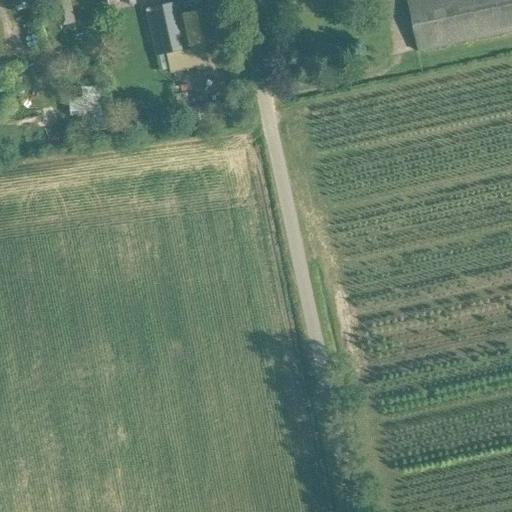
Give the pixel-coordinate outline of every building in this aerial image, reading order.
[(511,0),(409,0),(420,49),(511,29),(511,0)] [(219,5),(181,14),(178,1),(148,8),(159,55),(166,54),(204,45),(203,38),(225,32),(219,5)] [(204,45),(166,54),(170,72),(209,63),(204,45)] [(70,135),(106,130),(100,86),(82,88),(85,109),(67,111),(70,135)] [(184,128),(200,124),(197,108),(180,111),(184,128)]
